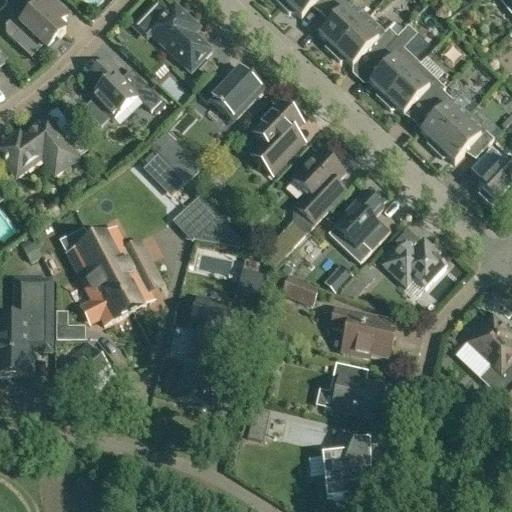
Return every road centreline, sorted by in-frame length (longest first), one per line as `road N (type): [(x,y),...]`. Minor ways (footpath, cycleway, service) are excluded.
road 1 (residential): [(502,263),(232,0)]
road 2 (residential): [(267,511),(169,460),(0,433)]
road 3 (residential): [(0,110),(130,0)]
road 4 (residential): [(412,397),(449,308),(502,263)]
